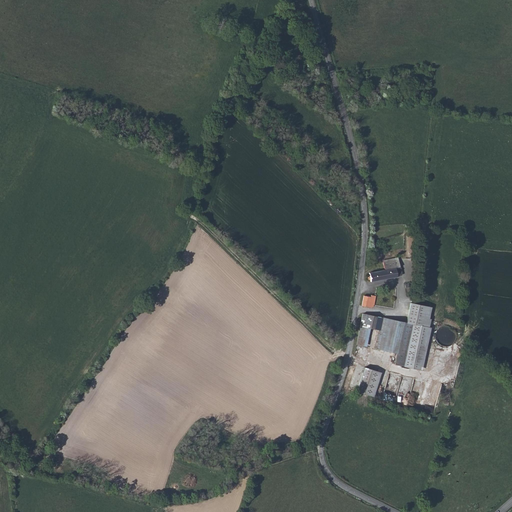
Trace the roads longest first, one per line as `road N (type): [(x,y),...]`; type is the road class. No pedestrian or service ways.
road 1 (unclassified): [(394,511),(337,483),(321,457),(365,244),(336,84),(311,0)]
road 2 (track): [(347,357),(195,218),(179,214)]
